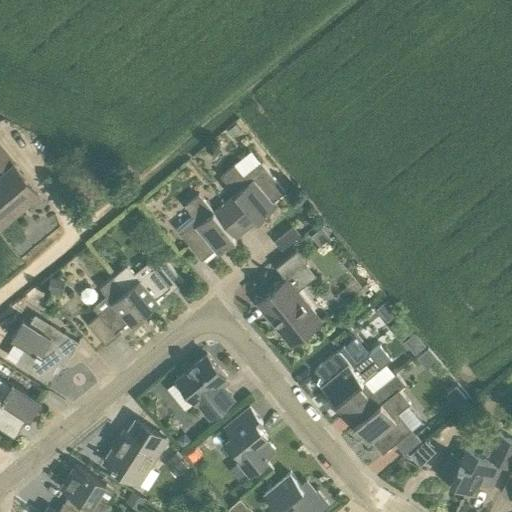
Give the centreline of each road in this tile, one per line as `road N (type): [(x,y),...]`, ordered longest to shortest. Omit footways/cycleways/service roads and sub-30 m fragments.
road 1 (track): [(0,296),(354,0)]
road 2 (residential): [(400,511),(353,482),(211,313)]
road 3 (residential): [(0,490),(211,313)]
